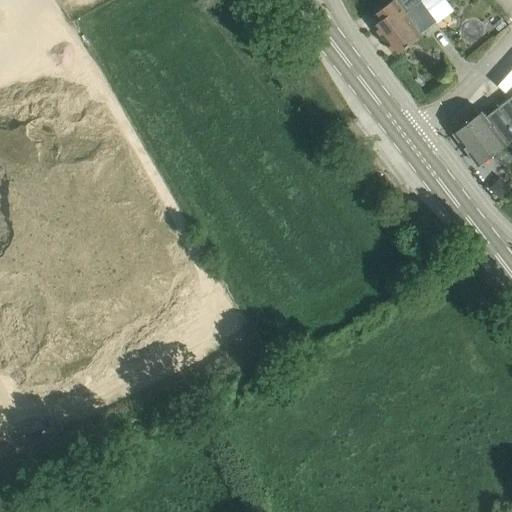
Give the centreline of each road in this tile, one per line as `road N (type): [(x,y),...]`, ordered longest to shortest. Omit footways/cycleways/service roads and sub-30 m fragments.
road 1 (primary): [(511,272),(405,129)]
road 2 (primary): [(405,129),(305,0)]
road 3 (unclassified): [(405,129),(511,41)]
